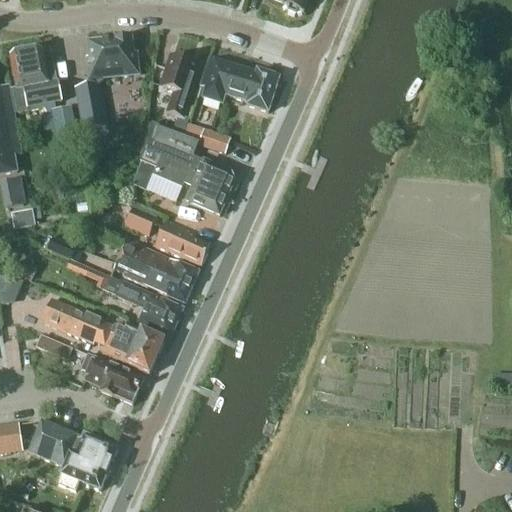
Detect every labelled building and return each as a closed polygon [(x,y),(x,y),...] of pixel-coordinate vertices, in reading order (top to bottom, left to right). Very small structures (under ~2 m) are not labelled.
[(268,0),(288,8),(287,9),(290,16),(298,19),(305,15),(311,0),(268,0)] [(133,58),(132,41),(114,43),(87,46),(89,62),(86,62),(89,89),(76,91),(84,134),(85,134),(87,144),(109,140),(100,88),(106,82),(114,82),(114,86),(120,85),(120,81),(139,79),(137,58),(133,58)] [(45,107),(61,105),(58,84),(56,84),(51,51),(11,57),(16,89),(13,89),(10,90),(15,117),(28,114),(28,110),(43,108),(45,107)] [(198,68),(172,59),(161,90),(173,94),(166,115),(182,121),(193,91),(190,91),(198,68)] [(258,78),(211,63),(206,78),(211,79),(203,101),(222,108),(226,98),(250,106),(249,109),(268,116),(279,82),(259,76),(258,78)] [(0,177),(16,175),(13,159),(0,91),(0,177)] [(55,113),(52,114),(55,132),(59,154),(78,151),(74,129),(71,110),(55,112),(55,113)] [(139,172),(132,188),(148,194),(155,179),(182,190),(184,186),(193,190),(187,207),(219,219),(234,185),(229,175),(205,165),(206,163),(195,159),(199,148),(201,144),(152,127),(139,164),(141,165),(139,172)] [(201,144),(199,148),(203,149),(222,156),(225,157),(225,156),(230,142),(205,133),(204,135),(201,144)] [(22,180),(2,184),(6,210),(27,206),(22,180)] [(155,221),(132,211),(125,228),(148,238),(155,221)] [(35,228),(32,214),(11,217),(14,232),(35,228)] [(194,237),(166,225),(155,248),(200,268),(209,249),(192,241),(194,237)] [(72,263),(77,251),(53,241),(48,253),(72,263)] [(113,273),(124,277),(131,261),(168,278),(166,283),(171,285),(172,284),(189,293),(198,274),(126,243),(113,273)] [(183,307),(189,293),(172,284),(171,285),(166,283),(168,278),(131,261),(124,277),(158,292),(157,295),(183,307)] [(154,300),(109,280),(103,293),(144,311),(144,312),(138,326),(142,328),(170,339),(181,312),(154,300)] [(52,302),(46,314),(82,330),(83,329),(156,360),(163,343),(128,328),(126,331),(101,320),(100,323),(52,302)] [(82,330),(46,314),(41,325),(103,352),(101,357),(148,377),(156,360),(83,329),(82,330)] [(41,337),(36,349),(57,358),(63,346),(41,337)] [(143,382),(88,358),(82,372),(88,375),(85,384),(102,391),(100,394),(132,407),(143,382)] [(511,378),(491,377),(490,389),(511,390),(511,378)] [(83,441),(41,424),(28,456),(63,471),(61,477),(62,478),(59,486),(75,493),(79,485),(100,494),(117,452),(84,439),(83,441)] [(17,426),(0,428),(0,454),(21,452),(17,426)]
